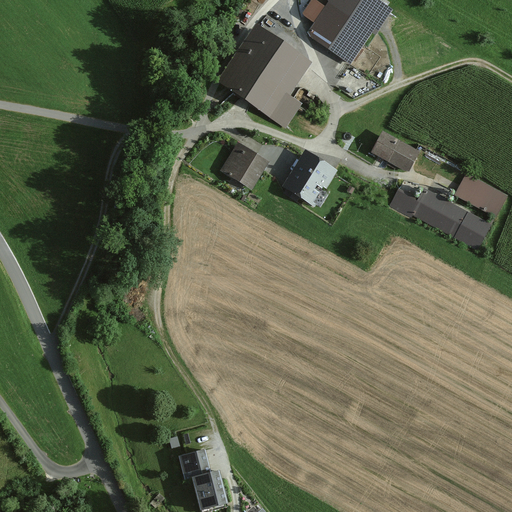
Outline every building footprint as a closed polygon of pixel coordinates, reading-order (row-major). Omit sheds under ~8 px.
[(330,0),(306,36),(351,66),(372,35),(376,37),(393,13),(373,0),(330,0)] [(283,98),(305,66),(257,34),(221,88),(286,131),(300,110),(283,98)] [(417,153),(384,137),(376,153),(409,170),(417,153)] [(268,168),(236,147),(219,172),(252,193),(268,168)] [(333,175),(305,158),(287,189),(314,205),(333,175)] [(505,199),(465,177),(454,196),(494,218),(505,199)] [(487,225),(425,193),(420,203),(398,192),(390,207),(473,251),(487,225)] [(200,450),(172,456),(178,479),(186,477),(194,511),(220,506),(213,472),(206,474),(200,450)]
